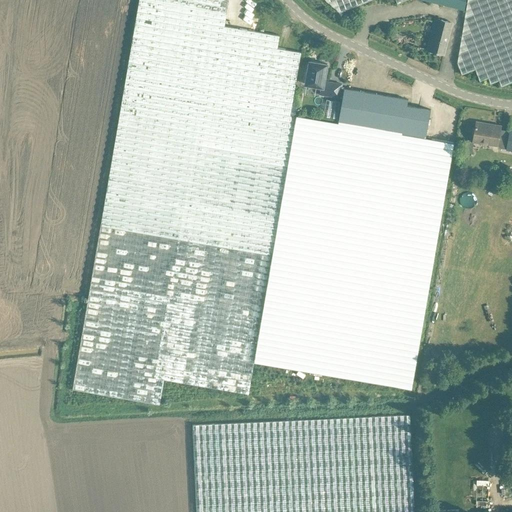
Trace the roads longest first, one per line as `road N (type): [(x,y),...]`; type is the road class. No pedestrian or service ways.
road 1 (unclassified): [(286,0),(315,27),(442,87),(511,105)]
road 2 (unknown): [(347,42),(381,12),(404,5),(456,19),(442,87)]
